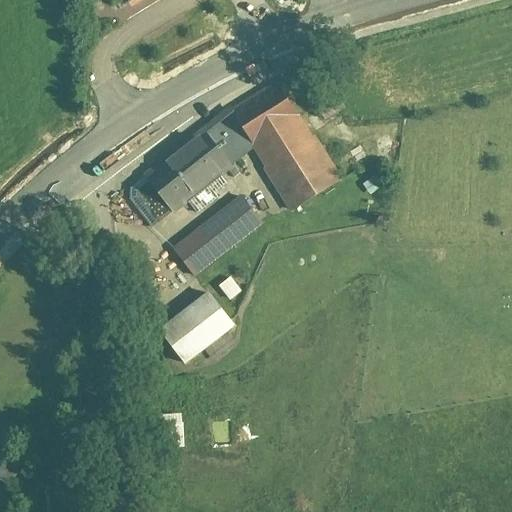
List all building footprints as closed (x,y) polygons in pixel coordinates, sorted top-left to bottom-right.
[(253,161),(291,216),(338,183),(295,120),(301,116),(278,83),(141,177),(145,182),(170,218),(253,161)] [(170,218),(145,182),(131,191),(129,200),(136,212),(154,233),(159,228),(172,221),(170,218)] [(262,229),(241,200),(176,247),(197,276),(262,229)] [(230,278),(220,285),(230,299),(240,291),(230,278)] [(237,328),(209,293),(158,332),(185,368),(237,328)] [(154,447),(185,446),(183,412),(152,414),(154,447)] [(4,456),(0,465),(0,479),(11,485),(21,464),(4,456)] [(54,480),(58,511),(111,511),(107,474),(54,480)]
